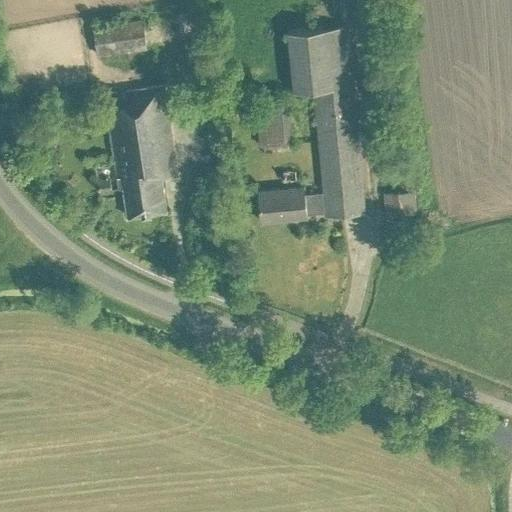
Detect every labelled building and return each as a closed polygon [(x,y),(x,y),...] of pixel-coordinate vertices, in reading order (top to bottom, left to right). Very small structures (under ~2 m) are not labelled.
[(142,17),(94,25),(98,53),(146,45),(142,17)] [(326,213),(365,209),(349,24),(288,29),(294,88),(315,86),(325,190),(304,192),(304,186),(259,190),(262,219),(307,214),(307,211),(325,209),(326,213)] [(128,214),(167,208),(162,176),(177,173),(164,84),(105,93),(119,181),(110,182),(109,177),(97,179),(99,189),(124,185),(128,214)] [(290,141),(288,103),(257,104),(260,143),(290,141)] [(282,170),(283,180),(296,179),(296,169),(282,170)] [(383,189),(385,212),(417,210),(415,186),(383,189)]
